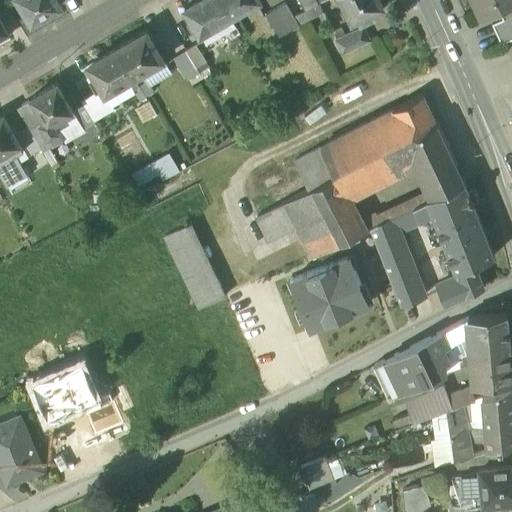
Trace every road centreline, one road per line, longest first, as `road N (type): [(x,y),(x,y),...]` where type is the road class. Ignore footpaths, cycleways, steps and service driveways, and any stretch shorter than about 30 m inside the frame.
road 1 (residential): [(511,283),(268,405),(25,511)]
road 2 (secondary): [(511,185),(429,0)]
road 3 (residential): [(134,0),(0,79)]
